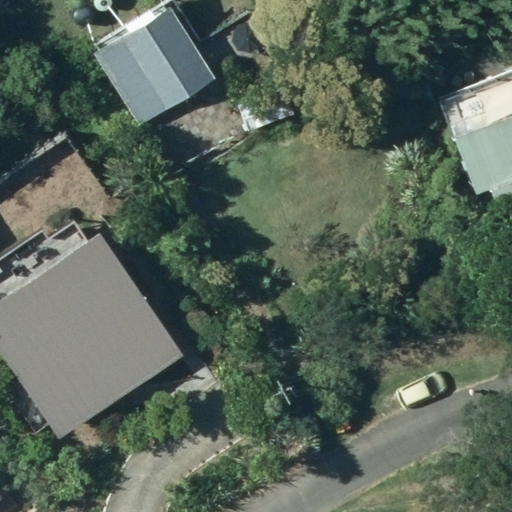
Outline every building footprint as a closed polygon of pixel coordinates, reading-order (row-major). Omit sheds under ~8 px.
[(84,56),(134,128),(204,79),(154,9),(84,56)] [(277,91),(235,107),(245,132),(286,117),(277,91)] [(511,113),(443,142),(466,196),(479,190),(511,268),(511,113)] [(0,186),(0,237),(1,238),(40,208),(48,218),(68,203),(35,160),(0,186)] [(0,330),(52,409),(163,336),(86,220),(0,277),(0,330)]
